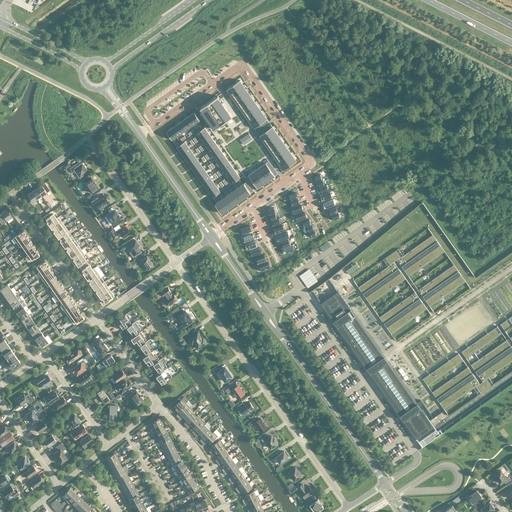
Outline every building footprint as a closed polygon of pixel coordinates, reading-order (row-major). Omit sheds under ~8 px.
[(240,80),(233,85),(236,89),(243,85),(240,80)] [(233,85),(227,90),(230,94),(236,89),(233,85)] [(243,85),(236,89),(239,94),(246,89),(243,85)] [(236,89),(230,94),(233,98),(239,94),(236,89)] [(246,89),(239,94),(242,98),(249,93),(246,89)] [(249,93),(242,98),(245,102),(252,98),(249,93)] [(239,94),(233,98),(236,103),(242,98),(239,94)] [(218,96),(200,108),(215,129),(233,117),(218,96)] [(242,98),(236,103),(239,107),(245,102),(242,98)] [(252,98),(245,102),(248,106),(255,102),(252,98)] [(245,102),(239,107),(242,111),(248,106),(245,102)] [(255,102),(248,106),(251,111),(258,106),(255,102)] [(248,106),(242,111),(245,115),(251,111),(248,106)] [(258,106),(251,111),(254,115),(261,110),(258,106)] [(261,110),(254,115),(257,119),(264,115),(261,110)] [(251,111),(245,115),(248,120),(254,115),(251,111)] [(194,112),(190,115),(196,123),(200,120),(194,112)] [(190,115),(186,118),(192,126),(196,123),(190,115)] [(254,115),(248,120),(251,124),(257,119),(254,115)] [(264,115),(257,119),(261,124),(262,122),(264,121),(265,120),(267,119),(264,115)] [(186,118),(182,121),(188,129),(192,126),(186,118)] [(257,119),(251,124),(254,128),(256,127),(257,126),(259,125),(261,124),(257,119)] [(182,121),(179,123),(184,131),(188,129),(182,121)] [(179,123),(175,126),(180,134),(184,131),(179,123)] [(175,126),(171,129),(176,137),(180,134),(175,126)] [(267,130),(266,131),(269,136),(276,131),(272,126),(271,128),(269,129),(267,130)] [(205,127),(197,133),(200,137),(208,132),(205,127)] [(171,129),(167,132),(172,140),(176,137),(171,129)] [(261,135),(259,136),(262,140),(269,136),(266,131),(264,132),(263,133),(261,135)] [(276,131),(269,136),(272,140),(279,135),(276,131)] [(208,132),(200,137),(203,141),(211,136),(208,132)] [(279,135),(272,140),(275,144),(281,139),(279,135)] [(211,136),(203,141),(206,145),(214,140),(211,136)] [(269,136),(262,140),(265,144),(272,140),(269,136)] [(281,139),(275,144),(278,148),(284,144),(281,139)] [(214,140),(206,145),(209,150),(216,144),(214,140)] [(272,140),(265,144),(268,149),(275,144),(272,140)] [(177,146),(177,147),(180,151),(188,146),(185,141),(179,145),(177,146)] [(216,144),(209,150),(212,154),(219,148),(216,144)] [(275,144),(268,149),(271,153),(278,148),(275,144)] [(284,144),(278,148),(281,153),(287,148),(284,144)] [(188,146),(180,151),(183,155),(191,150),(188,146)] [(219,148),(212,154),(214,158),(222,152),(219,148)] [(278,148),(271,153),(274,157),(281,153),(278,148)] [(287,148),(281,153),(284,157),(290,152),(287,148)] [(191,150),(183,155),(186,159),(194,154),(191,150)] [(222,152),(214,158),(217,162),(225,157),(222,152)] [(290,152),(284,157),(287,161),(293,156),(290,152)] [(281,153),(274,157),(277,161),(284,157),(281,153)] [(194,154),(186,159),(189,164),(197,158),(194,154)] [(293,156),(287,161),(290,166),(297,161),(293,156)] [(225,157),(217,162),(220,166),(228,161),(225,157)] [(284,157),(277,161),(280,166),(287,161),(284,157)] [(197,158),(189,164),(192,168),(200,162),(197,158)] [(228,161),(220,166),(223,170),(231,165),(228,161)] [(287,161),(280,166),(284,170),(290,166),(287,161)] [(200,162),(192,168),(195,172),(203,166),(200,162)] [(75,164),(69,168),(73,173),(75,171),(80,178),(88,172),(82,163),(77,167),(75,164)] [(266,163),(261,166),(266,173),(271,169),(269,168),(268,166),(267,165),(266,163)] [(231,165),(223,170),(226,175),(234,169),(231,165)] [(203,166),(195,172),(198,176),(206,171),(203,166)] [(261,166),(257,169),(262,176),(266,173),(261,166)] [(234,169),(226,175),(229,179),(237,173),(234,169)] [(257,169),(253,172),(258,179),(262,176),(257,169)] [(271,169),(266,173),(271,179),(275,176),(274,174),(273,173),(272,171),(271,169)] [(206,171),(198,176),(201,180),(208,175),(206,171)] [(253,172),(248,175),(250,177),(251,179),(252,180),(253,182),(258,179),(253,172)] [(237,173),(229,179),(232,183),(240,178),(237,173)] [(266,173),(262,176),(266,182),(271,179),(266,173)] [(208,175),(201,180),(204,184),(211,179),(208,175)] [(88,176),(83,179),(85,182),(85,183),(84,183),(85,183),(91,192),(91,193),(92,193),(98,188),(99,188),(98,187),(96,184),(94,181),(94,182),(92,178),(91,178),(90,179),(88,176)] [(262,176),(258,179),(262,185),(266,182),(262,176)] [(211,179),(204,184),(206,189),(214,183),(211,179)] [(258,179),(253,182),(254,183),(255,185),(257,187),(258,188),(262,185),(258,179)] [(247,182),(244,183),(251,193),(254,191),(247,182)] [(214,183),(206,189),(209,193),(217,187),(214,183)] [(244,183),(234,190),(241,200),(251,193),(244,183)] [(318,188),(317,188),(319,193),(328,190),(327,184),(325,185),(318,187),(318,188)] [(47,192),(41,185),(36,188),(41,196),(47,192)] [(217,187),(209,193),(212,197),(213,197),(215,195),(220,192),(217,187)] [(41,196),(36,188),(32,192),(37,199),(41,196)] [(234,190),(225,197),(232,207),(241,200),(234,190)] [(330,191),(320,195),(322,201),(332,197),(330,191)] [(37,199),(32,192),(27,195),(32,202),(37,199)] [(296,192),(287,195),(289,201),(290,201),(298,198),(298,197),(296,192)] [(99,195),(90,201),(94,207),(96,205),(99,209),(109,202),(104,195),(100,198),(101,198),(99,198),(97,196),(99,195)] [(225,197),(215,204),(222,214),(232,207),(225,197)] [(290,201),(292,206),(300,203),(298,198),(290,201)] [(333,199),(323,203),(325,208),(335,204),(333,199)] [(302,205),(292,208),(294,213),(304,210),(302,205)] [(267,211),(266,212),(268,216),(268,215),(275,213),(276,213),(274,207),(267,210),(267,211)] [(336,207),(327,210),(329,215),(330,215),(338,212),(336,207)] [(12,217),(6,209),(1,213),(7,221),(12,217)] [(107,210),(102,214),(104,217),(110,225),(112,224),(113,224),(115,222),(116,223),(119,220),(118,220),(119,219),(120,218),(118,215),(117,216),(115,213),(116,213),(114,210),(113,211),(113,210),(109,213),(107,210)] [(56,218),(51,211),(44,216),(47,221),(44,223),(46,226),(56,218)] [(305,212),(296,216),(298,221),(307,217),(305,212)] [(338,212),(330,215),(332,220),(340,217),(339,212),(338,212)] [(62,221),(58,217),(56,218),(46,226),(48,228),(50,227),(51,229),(52,228),(62,221)] [(277,218),(271,221),(273,226),(282,223),(280,217),(277,218)] [(310,219),(301,222),(303,227),(305,227),(311,224),(310,219)] [(65,226),(62,221),(52,228),(54,230),(51,232),(53,235),(65,226)] [(250,225),(241,229),(243,234),(252,230),(250,225)] [(283,225),(272,229),(274,234),(285,230),(283,225)] [(68,231),(65,226),(53,235),(54,237),(56,236),(58,238),(59,238),(66,232),(68,231)] [(127,228),(127,227),(123,230),(121,227),(115,231),(117,234),(120,233),(124,238),(131,233),(128,229),(127,228)] [(26,236),(23,231),(13,238),(16,243),(26,236)] [(70,237),(66,232),(59,238),(60,240),(57,242),(59,244),(70,237)] [(288,232),(275,236),(277,242),(290,237),(288,232)] [(251,234),(242,237),(244,242),(255,238),(253,234),(251,235),(251,234)] [(75,240),(72,235),(70,237),(59,244),(61,247),(63,245),(65,248),(65,247),(75,240)] [(444,251),(433,235),(411,250),(406,254),(403,256),(398,249),(383,259),(388,266),(386,268),(380,272),(358,287),(370,304),(406,279),(394,262),(397,260),(409,277),(445,251),(444,251)] [(30,240),(26,236),(16,243),(20,247),(30,240)] [(139,245),(135,239),(126,246),(130,252),(129,252),(133,257),(141,252),(138,248),(137,247),(139,245)] [(33,245),(30,240),(20,247),(23,252),(33,245)] [(78,245),(75,240),(65,247),(67,249),(64,251),(66,254),(78,245)] [(289,240),(280,243),(282,249),(282,248),(291,245),(289,240)] [(255,241),(245,245),(247,250),(257,246),(255,241)] [(36,250),(33,245),(23,252),(26,257),(36,250)] [(81,249),(78,245),(66,254),(68,256),(70,255),(71,257),(72,256),(81,249)] [(291,245),(282,248),(284,254),(294,250),(293,245),(291,245)] [(259,248),(250,251),(252,257),(262,253),(261,250),(260,250),(259,248)] [(85,254),(81,249),(72,256),(73,258),(71,260),(72,263),(85,254)] [(40,254),(36,250),(26,257),(29,262),(40,254)] [(88,259),(85,254),(72,263),(74,265),(76,264),(78,266),(79,266),(80,268),(88,262),(86,260),(88,259)] [(265,255),(256,258),(256,259),(257,258),(259,263),(257,263),(258,263),(267,260),(265,255)] [(147,257),(147,256),(143,259),(142,258),(138,261),(140,264),(143,262),(148,269),(148,270),(148,269),(153,266),(154,266),(153,265),(151,262),(150,260),(147,257)] [(48,266),(44,261),(36,267),(39,272),(48,266)] [(92,269),(88,262),(80,268),(83,272),(80,274),(82,276),(92,269)] [(269,262),(259,266),(260,269),(262,268),(262,270),(270,267),(269,262)] [(356,264),(346,271),(349,275),(359,267),(356,264)] [(466,281),(454,264),(418,290),(430,307),(466,281)] [(51,270),(48,266),(39,272),(38,273),(41,278),(51,270)] [(98,272),(94,268),(92,269),(82,276),(84,279),(86,278),(87,280),(88,279),(98,272)] [(54,275),(51,270),(41,278),(44,282),(54,275)] [(101,277),(98,272),(88,279),(90,281),(87,283),(89,286),(101,277)] [(58,280),(54,275),(44,282),(47,287),(49,286),(58,280)] [(104,282),(101,277),(89,286),(90,288),(92,287),(94,289),(95,289),(95,288),(104,282)] [(61,284),(58,280),(49,286),(53,290),(61,284)] [(108,286),(104,282),(95,288),(95,289),(96,291),(93,293),(95,295),(108,286)] [(11,289),(7,284),(0,289),(3,294),(11,289)] [(64,289),(61,284),(53,290),(51,292),(54,296),(64,289)] [(111,291),(108,286),(95,295),(97,298),(99,296),(101,299),(101,298),(111,291)] [(171,291),(168,287),(161,292),(164,296),(167,299),(166,300),(170,306),(171,305),(174,303),(174,302),(178,300),(177,299),(177,298),(177,297),(176,297),(175,296),(174,294),(173,295),(170,292),(171,291)] [(14,293),(11,289),(3,294),(6,299),(14,293)] [(67,294),(64,289),(54,296),(57,301),(59,299),(67,294)] [(114,296),(111,291),(101,298),(103,300),(100,302),(103,306),(113,299),(112,297),(114,296)] [(339,291),(321,303),(416,439),(422,447),(440,434),(434,426),(430,421),(343,297),(339,291)] [(427,309),(415,292),(379,317),(391,334),(427,309)] [(17,298),(14,293),(6,299),(10,303),(17,298)] [(71,298),(67,294),(59,299),(63,304),(71,298)] [(20,302),(17,298),(10,303),(13,307),(20,302)] [(74,303),(71,298),(63,304),(61,306),(64,310),(74,303)] [(23,307),(20,302),(13,307),(16,312),(23,307)] [(77,308),(74,303),(64,310),(67,315),(77,308)] [(26,311),(23,307),(16,312),(19,316),(26,311)] [(80,312),(77,308),(67,315),(70,320),(80,312)] [(188,314),(185,311),(182,308),(174,314),(177,319),(179,317),(185,326),(186,325),(187,326),(190,324),(189,322),(192,320),(190,317),(188,314)] [(28,309),(26,311),(19,316),(21,320),(29,314),(28,314),(30,313),(28,309)] [(85,318),(80,312),(70,320),(74,324),(76,323),(77,324),(85,318)] [(127,313),(116,320),(116,321),(117,321),(118,322),(118,323),(119,325),(120,324),(121,325),(120,326),(121,327),(121,326),(122,328),(122,329),(131,323),(130,322),(128,319),(130,317),(129,317),(127,313)] [(32,319),(29,314),(21,320),(24,324),(32,319)] [(511,316),(501,324),(500,324),(501,325),(505,331),(511,326),(511,335),(510,338),(511,340),(511,316)] [(35,323),(32,319),(24,324),(27,328),(35,323)] [(138,326),(138,325),(135,322),(135,321),(126,327),(127,328),(127,327),(128,329),(129,331),(130,331),(131,332),(130,333),(131,333),(132,335),(141,329),(140,329),(138,326)] [(38,328),(35,323),(27,328),(31,333),(38,328)] [(461,351),(466,358),(502,333),(497,326),(497,327),(462,351),(461,351)] [(42,333),(38,328),(31,333),(34,338),(42,333)] [(141,331),(139,332),(130,338),(131,339),(131,338),(132,340),(134,342),(135,343),(134,344),(135,344),(136,346),(147,339),(146,339),(144,335),(143,335),(141,331)] [(202,339),(198,332),(189,338),(194,345),(195,344),(198,348),(207,342),(206,342),(207,341),(205,338),(204,338),(202,339)] [(45,337),(42,333),(34,338),(37,342),(45,337)] [(48,342),(45,337),(37,342),(41,348),(48,342)] [(95,341),(93,338),(88,341),(92,346),(94,344),(100,353),(102,352),(103,352),(106,350),(106,349),(107,349),(104,345),(104,344),(102,342),(99,338),(95,341)] [(150,338),(148,340),(139,346),(140,346),(141,348),(143,350),(144,351),(143,351),(144,352),(145,354),(154,348),(153,348),(151,344),(153,343),(153,342),(150,339),(150,338)] [(511,360),(511,346),(507,340),(471,365),(483,382),(480,384),(468,367),(432,392),(444,409),(466,393),(474,388),(479,395),(494,384),(489,377),(511,360)] [(7,344),(0,349),(0,350),(3,354),(11,349),(7,344)] [(3,354),(1,356),(4,360),(14,353),(11,349),(3,354)] [(78,349),(65,358),(69,364),(82,355),(78,349)] [(148,366),(157,360),(159,358),(158,358),(156,355),(156,354),(154,356),(151,352),(142,358),(143,358),(144,360),(145,362),(146,362),(147,363),(146,363),(147,364),(148,365),(148,366)] [(14,353),(4,360),(7,364),(17,357),(14,353)] [(423,378),(423,379),(428,386),(463,360),(459,353),(458,354),(423,379),(423,378)] [(115,360),(111,355),(103,360),(99,363),(98,364),(102,369),(115,360)] [(7,364),(6,365),(9,370),(12,368),(12,369),(20,364),(19,363),(20,362),(17,357),(7,364)] [(163,357),(161,358),(153,364),(153,365),(154,366),(156,369),(156,368),(157,369),(156,370),(157,370),(158,372),(158,373),(167,366),(164,363),(166,361),(163,357)] [(72,369),(71,369),(72,370),(73,371),(73,372),(74,371),(76,375),(85,368),(81,362),(72,368),(72,369)] [(225,367),(221,370),(219,367),(214,371),(216,373),(219,372),(225,381),(232,377),(230,373),(229,373),(228,371),(228,370),(228,371),(225,367)] [(90,373),(88,369),(80,375),(81,377),(79,379),(83,384),(91,379),(88,374),(90,373)] [(126,376),(122,370),(112,376),(117,383),(126,376)] [(161,384),(170,378),(172,377),(171,377),(169,373),(167,374),(164,371),(164,370),(155,376),(156,376),(157,378),(158,380),(159,380),(160,381),(159,382),(160,382),(161,384)] [(42,374),(41,375),(42,375),(35,380),(39,385),(40,384),(43,388),(44,387),(45,388),(46,388),(48,387),(48,386),(48,385),(52,382),(48,375),(45,377),(42,374)] [(127,382),(125,379),(117,385),(118,385),(116,386),(118,390),(120,389),(122,391),(130,386),(130,385),(132,384),(129,381),(127,382)] [(234,388),(232,386),(226,390),(229,395),(234,392),(238,399),(244,394),(238,386),(234,388)] [(105,404),(110,400),(102,388),(97,392),(99,395),(94,399),(96,403),(101,399),(105,404)] [(47,402),(47,401),(48,401),(50,404),(59,397),(56,394),(59,392),(57,389),(51,393),(51,394),(50,394),(44,398),(47,402)] [(129,395),(136,405),(143,400),(140,397),(141,396),(139,394),(138,394),(136,390),(129,395)] [(28,400),(30,403),(35,399),(33,396),(31,397),(28,394),(25,396),(24,393),(16,399),(20,405),(28,400)] [(67,403),(63,397),(54,404),(58,410),(67,403)] [(181,400),(179,398),(177,399),(179,402),(174,406),(178,410),(186,402),(182,398),(181,400)] [(190,407),(186,402),(178,410),(179,411),(176,415),(178,418),(190,407)] [(240,410),(238,411),(241,416),(244,414),(244,415),(248,412),(248,413),(251,411),(250,410),(254,408),(250,402),(245,405),(244,405),(243,403),(238,406),(240,408),(240,409),(240,410)] [(33,405),(28,409),(30,412),(26,414),(28,417),(29,418),(30,419),(29,419),(30,419),(32,422),(38,418),(34,413),(37,410),(33,405)] [(117,406),(109,405),(109,421),(117,421),(117,406)] [(194,411),(190,407),(178,418),(181,420),(185,417),(186,418),(193,412),(194,411)] [(193,412),(186,418),(187,419),(184,424),(186,426),(197,416),(196,416),(193,412)] [(71,425),(73,429),(79,425),(78,424),(80,422),(78,419),(78,418),(77,417),(76,416),(74,414),(69,418),(73,424),(71,425)] [(198,415),(197,415),(196,416),(197,416),(186,426),(189,428),(193,426),(194,427),(202,419),(198,415)] [(44,417),(39,421),(41,423),(35,427),(39,432),(47,427),(45,424),(48,422),(44,417)] [(156,420),(155,417),(149,422),(152,428),(154,427),(162,423),(160,418),(156,420)] [(268,427),(261,418),(257,421),(255,419),(248,423),(251,427),(255,424),(261,432),(268,427)] [(206,423),(202,419),(194,427),(195,428),(192,432),(194,434),(205,424),(205,425),(206,423)] [(164,427),(162,423),(154,427),(156,431),(156,432),(164,427)] [(205,424),(194,434),(196,437),(201,434),(202,435),(208,429),(205,425),(205,424)] [(75,440),(87,432),(87,431),(83,425),(70,434),(72,433),(74,436),(73,436),(74,437),(76,439),(75,440)] [(0,429),(0,436),(8,430),(5,426),(0,429)] [(167,432),(164,427),(156,432),(156,431),(154,432),(157,437),(158,436),(167,432)] [(212,433),(212,432),(208,429),(202,435),(203,436),(200,440),(202,443),(212,433)] [(214,431),(213,432),(212,432),(212,433),(202,443),(204,445),(209,442),(210,443),(218,436),(214,431)] [(13,437),(9,432),(0,438),(0,441),(3,445),(13,437)] [(169,437),(167,432),(158,436),(161,441),(169,437)] [(82,444),(77,447),(79,450),(84,446),(84,447),(93,440),(89,434),(80,440),(82,444)] [(45,440),(49,446),(56,441),(52,435),(45,440)] [(269,437),(267,435),(263,438),(265,441),(266,440),(271,448),(277,444),(276,441),(277,440),(275,437),(273,438),(272,436),(269,437)] [(172,443),(169,437),(161,441),(159,441),(162,448),(172,443)] [(220,439),(211,445),(212,447),(209,451),(211,453),(222,445),(223,445),(224,444),(220,439)] [(16,444),(14,441),(6,447),(11,453),(20,447),(18,444),(16,444)] [(66,448),(62,443),(56,447),(58,450),(54,453),(60,463),(61,463),(67,459),(67,458),(62,451),(66,448)] [(175,449),(172,443),(162,448),(165,453),(175,449)] [(222,445),(211,453),(213,456),(217,454),(218,455),(226,450),(223,445),(222,445)] [(178,454),(175,449),(165,453),(168,459),(178,454)] [(229,454),(226,450),(218,455),(219,456),(215,460),(217,463),(229,454)] [(285,453),(284,451),(278,455),(277,453),(272,456),(273,459),(276,457),(280,464),(283,462),(284,463),(287,460),(286,459),(289,458),(288,456),(289,455),(286,452),(285,453)] [(116,452),(115,453),(106,458),(109,463),(119,457),(116,452)] [(181,460),(178,454),(168,459),(172,467),(173,466),(173,465),(181,460)] [(232,459),(229,454),(217,463),(219,465),(224,463),(225,464),(232,459)] [(23,467),(22,467),(20,469),(21,472),(26,468),(24,466),(29,462),(30,461),(28,458),(27,459),(25,456),(18,460),(23,467)] [(121,462),(119,457),(109,463),(111,467),(119,463),(120,463),(121,462)] [(235,464),(232,459),(225,464),(225,466),(222,469),(224,472),(235,464)] [(184,465),(181,460),(173,465),(173,466),(176,470),(184,465)] [(119,463),(111,467),(114,472),(122,467),(120,463),(119,463)] [(239,468),(235,464),(224,472),(226,475),(230,472),(231,474),(239,468)] [(187,469),(184,465),(176,470),(179,474),(187,469)] [(290,465),(284,470),(288,476),(291,474),(295,480),(301,476),(302,476),(299,473),(299,472),(298,471),(296,468),(296,467),(295,467),(293,469),(290,465)] [(33,466),(25,472),(23,473),(27,478),(37,471),(33,466)] [(123,466),(122,467),(114,472),(116,476),(126,471),(123,466)] [(242,473),(239,468),(231,474),(232,475),(229,479),(230,481),(242,473)] [(190,474),(187,469),(179,474),(182,479),(190,474)] [(507,478),(501,470),(498,472),(497,471),(494,473),(495,474),(495,475),(497,478),(498,480),(501,483),(504,481),(506,484),(511,480),(509,477),(507,478)] [(126,471),(116,476),(119,482),(129,477),(126,471)] [(245,478),(242,473),(230,481),(232,484),(237,482),(238,483),(245,478)] [(192,478),(190,474),(182,479),(184,483),(192,478)] [(0,486),(8,481),(4,475),(0,478),(0,486)] [(31,482),(30,482),(29,483),(32,486),(33,485),(35,488),(44,481),(40,475),(30,482),(31,482)] [(132,483),(129,477),(119,482),(122,488),(132,483)] [(195,483),(192,478),(184,483),(183,484),(186,488),(195,483)] [(249,482),(245,478),(238,483),(239,484),(235,488),(237,491),(249,482)] [(10,486),(3,492),(6,497),(7,497),(7,498),(8,497),(12,494),(14,496),(14,497),(15,496),(19,494),(19,493),(16,488),(17,488),(13,482),(9,484),(11,486),(10,487),(10,486)] [(252,487),(249,482),(237,491),(239,493),(244,491),(245,493),(252,487)] [(135,488),(132,483),(122,488),(126,493),(135,488)] [(198,487),(195,483),(186,488),(189,493),(198,487)] [(306,488),(303,484),(298,487),(301,492),(300,492),(305,498),(313,492),(309,486),(306,488)] [(74,491),(70,487),(63,494),(67,498),(68,498),(74,491)] [(138,494),(135,488),(126,493),(129,499),(137,495),(138,494)] [(469,496),(474,504),(481,499),(479,497),(481,496),(477,490),(476,491),(473,488),(468,492),(470,495),(469,496)] [(256,496),(254,490),(245,495),(246,496),(242,499),(244,502),(256,496)] [(78,495),(74,491),(68,498),(67,498),(66,499),(70,503),(78,495)] [(81,498),(78,495),(70,503),(74,506),(81,498)] [(137,495),(129,499),(131,504),(139,500),(137,495)] [(258,495),(257,495),(256,496),(244,502),(245,505),(250,504),(251,505),(259,501),(261,500),(258,495)] [(315,497),(310,501),(311,504),(310,505),(314,511),(317,511),(324,507),(322,504),(323,503),(320,502),(318,499),(317,500),(315,497)] [(85,502),(81,498),(74,506),(77,510),(85,502)] [(210,504),(206,498),(199,500),(199,502),(200,502),(203,511),(208,509),(207,505),(210,504)] [(142,504),(139,500),(131,504),(134,509),(142,504)] [(259,501),(251,505),(251,506),(247,509),(248,511),(249,511),(262,506),(259,501)] [(488,504),(486,501),(481,505),(483,508),(481,508),(483,511),(490,511),(495,509),(492,505),(491,504),(491,503),(490,502),(488,504)] [(82,511),(89,505),(85,502),(77,510),(79,511),(82,511)] [(200,502),(199,502),(195,504),(198,511),(199,511),(203,511),(200,502)] [(143,503),(142,504),(134,509),(135,511),(138,511),(146,508),(143,503)]
